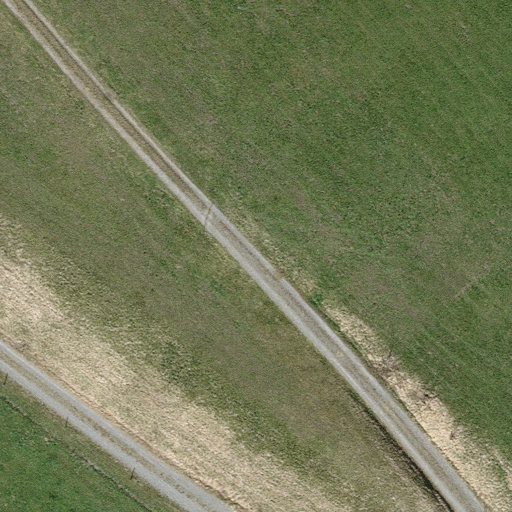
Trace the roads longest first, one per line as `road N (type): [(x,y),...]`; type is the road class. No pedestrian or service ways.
road 1 (track): [(19,0),(472,511)]
road 2 (track): [(225,511),(0,354)]
